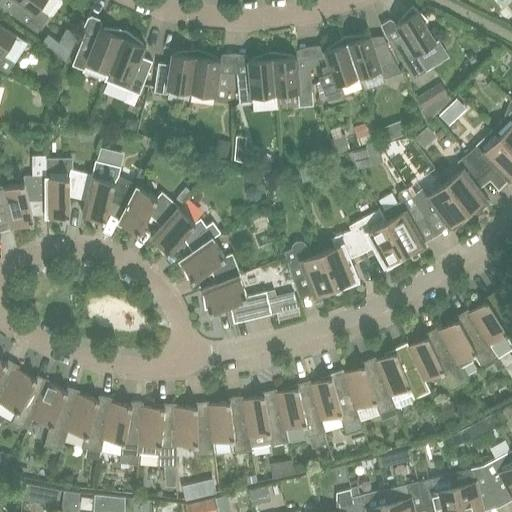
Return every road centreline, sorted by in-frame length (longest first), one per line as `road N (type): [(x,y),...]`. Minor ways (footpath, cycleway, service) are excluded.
road 1 (residential): [(193,358),(278,345),(360,316),(440,276),(511,224)]
road 2 (residential): [(0,276),(67,252),(110,255),(154,280),(193,358)]
road 3 (residential): [(357,0),(301,22),(236,24),(135,0)]
road 4 (residential): [(193,358),(109,365),(32,338),(0,317)]
